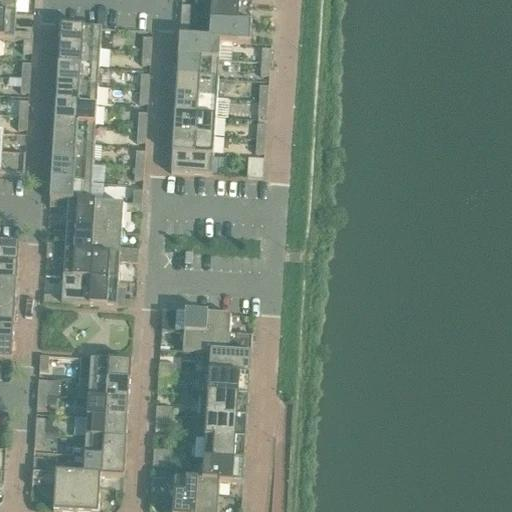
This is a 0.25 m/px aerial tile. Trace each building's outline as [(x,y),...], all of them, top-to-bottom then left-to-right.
[(0,0),(0,15),(16,16),(16,0),(0,0)] [(273,9),(273,0),(232,0),(232,5),(232,6),(252,7),(252,8),(273,9)] [(251,26),(252,8),(252,7),(232,6),(232,5),(203,3),(201,23),(251,26)] [(189,22),(190,8),(181,8),(180,22),(189,22)] [(14,34),(16,16),(0,15),(0,41),(24,43),(23,57),(31,57),(33,36),(14,34)] [(188,36),(189,22),(180,22),(180,35),(188,36)] [(250,47),(251,26),(201,23),(200,41),(209,42),(209,43),(220,43),(220,45),(250,47)] [(100,51),(101,31),(61,29),(59,49),(100,51)] [(219,63),(220,45),(220,43),(209,43),(209,42),(200,41),(179,39),(178,60),(219,63)] [(151,55),(152,41),(143,40),(142,54),(151,55)] [(99,71),(100,51),(59,49),(58,68),(99,71)] [(269,66),(270,52),(262,51),(261,65),(269,66)] [(150,68),(151,55),(142,54),(141,68),(150,68)] [(218,82),(219,63),(178,60),(177,79),(218,82)] [(269,80),(269,66),(261,65),(260,79),(269,80)] [(30,81),(31,67),(22,66),(21,81),(30,81)] [(98,90),(99,71),(58,68),(57,87),(98,90)] [(148,93),(149,78),(141,77),(140,92),(148,93)] [(216,101),(218,82),(177,79),(176,98),(216,101)] [(29,96),(30,81),(21,81),(20,96),(29,96)] [(96,109),(98,90),(57,87),(56,106),(96,109)] [(267,104),(268,89),(259,89),(258,104),(267,104)] [(147,108),(148,93),(140,92),(139,107),(147,108)] [(215,120),(216,101),(176,98),(174,117),(215,120)] [(27,121),(28,105),(19,104),(18,120),(27,121)] [(266,119),(267,104),(258,104),(257,118),(266,119)] [(95,128),(96,109),(56,106),(54,125),(95,128)] [(137,131),(146,131),(147,116),(138,116),(137,131)] [(173,137),(214,139),(215,120),(174,117),(173,137)] [(26,134),(27,121),(18,120),(18,133),(26,134)] [(94,147),(95,128),(54,125),(53,145),(94,147)] [(265,143),(266,127),(257,127),(256,142),(265,143)] [(145,146),(146,131),(137,131),(136,146),(145,146)] [(0,176),(24,178),(25,157),(2,156),(3,137),(0,136),(0,176)] [(213,158),(214,139),(173,137),(172,156),(213,158)] [(264,157),(265,143),(256,142),(255,157),(264,157)] [(93,166),(94,147),(53,145),(52,164),(93,166)] [(144,170),(144,155),(136,154),(135,169),(144,170)] [(212,178),(213,158),(172,156),(171,176),(212,178)] [(262,182),(263,161),(248,160),(247,181),(262,182)] [(92,186),(93,166),(52,164),(51,183),(92,186)] [(143,183),(144,170),(135,169),(134,183),(143,183)] [(91,204),(92,186),(51,183),(50,202),(90,205),(90,204),(91,204)] [(141,207),(142,194),(133,193),(132,207),(141,207)] [(94,231),(95,205),(91,205),(91,204),(90,204),(90,205),(50,202),(49,210),(67,211),(66,229),(94,231)] [(121,233),(123,214),(141,215),(141,207),(132,207),(95,205),(94,231),(121,233)] [(92,256),(94,231),(66,229),(65,247),(47,246),(46,254),(92,256)] [(120,251),(121,233),(94,231),(92,256),(138,259),(138,252),(120,251)] [(0,266),(18,268),(19,247),(0,246),(0,266)] [(91,282),(92,256),(46,254),(46,261),(64,262),(63,280),(91,282)] [(118,284),(119,265),(138,267),(138,259),(92,256),(91,282),(118,284)] [(0,285),(17,287),(18,268),(0,266),(0,285)] [(89,308),(91,282),(63,280),(62,298),(44,297),(43,305),(89,308)] [(117,302),(118,284),(91,282),(89,308),(135,311),(135,303),(117,302)] [(0,304),(16,306),(17,287),(0,285),(0,304)] [(0,324),(14,325),(16,306),(0,304),(0,324)] [(205,356),(208,316),(162,313),(161,335),(184,336),(183,355),(205,356)] [(251,358),(252,338),(229,337),(231,317),(208,316),(205,356),(210,357),(210,356),(251,358)] [(0,343),(13,344),(14,325),(0,324),(0,343)] [(0,363),(12,364),(13,344),(0,343),(0,363)] [(250,380),(251,360),(251,358),(210,356),(210,357),(209,377),(250,380)] [(48,373),(49,359),(40,359),(39,373),(48,373)] [(130,385),(131,364),(91,362),(89,382),(130,385)] [(175,375),(175,367),(159,366),(158,374),(175,375)] [(174,384),(175,375),(158,374),(158,383),(174,384)] [(248,402),(250,380),(209,377),(208,399),(248,402)] [(78,401),(88,401),(129,404),(130,385),(89,382),(79,381),(78,401)] [(46,399),(47,384),(38,383),(37,398),(46,399)] [(45,414),(46,399),(37,398),(36,413),(45,414)] [(247,424),(248,402),(208,399),(206,421),(247,424)] [(128,423),(129,404),(88,401),(87,421),(128,423)] [(172,419),(173,410),(156,409),(156,418),(172,419)] [(172,427),(172,419),(156,418),(155,426),(172,427)] [(44,437),(45,422),(36,421),(35,437),(44,437)] [(126,442),(128,423),(87,421),(86,440),(126,442)] [(246,445),(247,424),(206,421),(205,442),(246,445)] [(43,451),(44,437),(35,437),(34,450),(43,451)] [(125,461),(126,442),(86,440),(84,459),(125,461)] [(244,467),(246,445),(205,442),(204,464),(244,467)] [(169,462),(170,453),(153,452),(153,461),(169,462)] [(124,482),(125,461),(84,459),(83,477),(78,477),(83,477),(83,478),(101,479),(101,481),(124,482)] [(41,475),(42,461),(33,460),(33,474),(41,475)] [(169,470),(169,462),(153,461),(152,469),(169,470)] [(243,489),(244,467),(204,464),(202,485),(202,486),(220,487),(220,488),(222,488),(243,489)] [(76,511),(78,477),(56,475),(53,511),(76,511)] [(98,511),(101,481),(101,479),(83,478),(83,477),(78,477),(76,511),(98,511)] [(195,511),(197,485),(152,482),(151,497),(174,498),(172,511),(195,511)] [(218,511),(220,488),(220,487),(202,486),(202,485),(197,485),(195,511),(218,511)]
